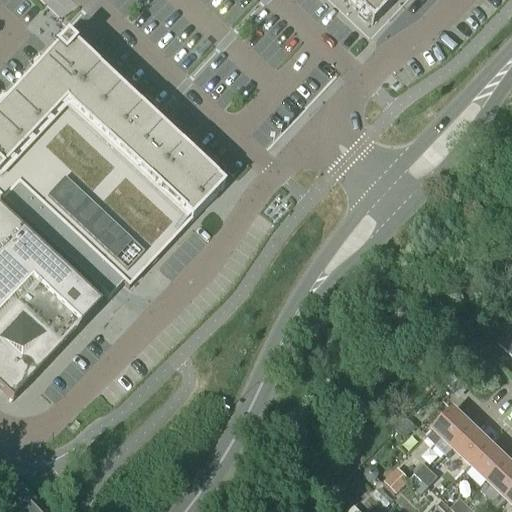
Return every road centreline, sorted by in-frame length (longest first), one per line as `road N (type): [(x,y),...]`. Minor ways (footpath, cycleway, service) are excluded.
road 1 (residential): [(279,177),(200,279),(62,415),(26,435),(0,424)]
road 2 (tertiary): [(183,511),(217,470),(284,337),(330,268),(391,200)]
road 3 (residential): [(87,0),(279,177)]
road 4 (tertiary): [(391,200),(511,65)]
road 5 (residential): [(366,82),(274,0)]
road 6 (residential): [(457,0),(366,82)]
